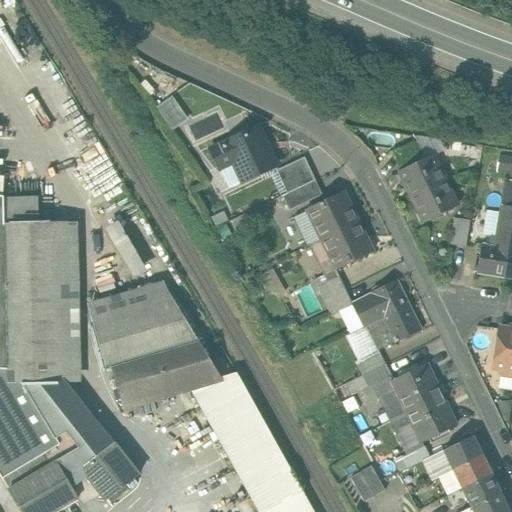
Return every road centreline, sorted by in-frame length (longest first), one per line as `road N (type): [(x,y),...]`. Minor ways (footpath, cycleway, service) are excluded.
road 1 (residential): [(100,0),(140,36),(352,151),(427,290)]
road 2 (residential): [(427,290),(511,457)]
road 3 (secondary): [(511,63),(353,0)]
